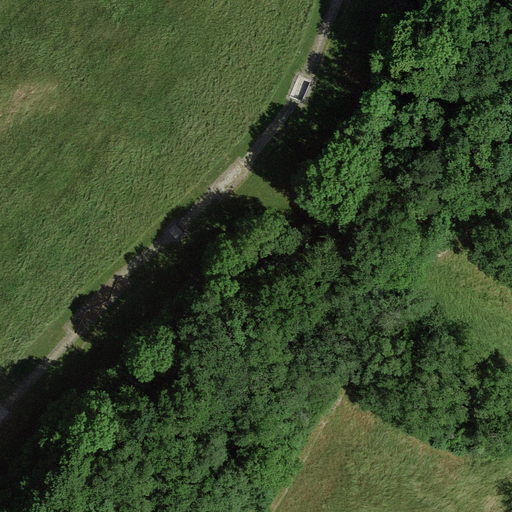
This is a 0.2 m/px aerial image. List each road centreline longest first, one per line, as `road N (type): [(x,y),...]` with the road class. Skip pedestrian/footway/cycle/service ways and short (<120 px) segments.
road 1 (track): [(0,425),(272,147),(342,0)]
road 2 (track): [(381,305),(511,209)]
